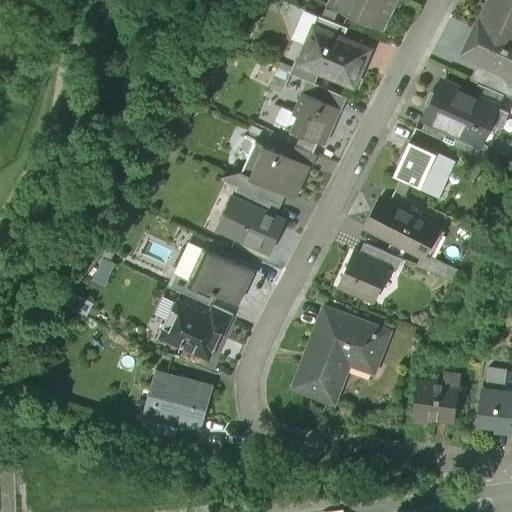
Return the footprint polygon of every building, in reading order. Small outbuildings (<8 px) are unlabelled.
[(337,0),(336,3),(330,0),(326,0),(383,27),(384,25),(379,23),(390,0),(337,0)] [(511,10),(490,0),(489,0),(481,17),(479,16),(470,34),(480,39),(471,56),(478,59),(511,75),(511,10)] [(511,0),(490,0),(511,10),(511,0)] [(335,20),(312,10),(307,20),(315,23),(316,22),(331,29),(335,20)] [(369,47),(331,30),(331,29),(316,22),(315,23),(309,38),(307,37),(298,57),(298,58),(320,67),(354,82),(369,47)] [(320,67),(298,58),(298,57),(296,56),(291,68),(309,77),(315,79),(320,67)] [(511,75),(478,59),(469,77),(477,81),(505,92),(511,95),(511,75)] [(315,79),(309,77),(304,89),(340,105),(346,93),(315,79)] [(472,92),(443,79),(427,117),(450,127),(481,141),(482,139),(479,137),(485,124),(499,130),(509,109),(499,105),(500,104),(472,92)] [(505,92),(477,81),(472,92),(500,104),(505,92)] [(340,105),(304,89),(294,109),(300,112),(294,125),(325,140),(340,105)] [(450,127),(427,117),(422,128),(441,136),(445,138),(450,127)] [(422,128),(416,125),(411,136),(436,148),(441,136),(422,128)] [(295,153),(257,136),(242,168),(265,179),(287,189),(297,193),(312,161),(295,153)] [(436,148),(411,136),(394,173),(438,194),(456,157),(436,148)] [(300,143),(295,153),(312,161),(320,165),(325,155),(300,143)] [(265,179),(242,168),(231,172),(224,173),(239,180),(260,189),(265,179)] [(265,179),(260,189),(273,196),(282,200),(287,189),(265,179)] [(260,189),(239,180),(234,191),(268,206),(273,196),(260,189)] [(268,206),(234,191),(219,224),(270,247),(285,214),(277,210),(282,200),(273,196),(268,206)] [(437,221),(412,208),(411,209),(382,194),(367,223),(422,251),(437,221)] [(403,255),(373,242),(368,252),(391,263),(391,264),(397,267),(403,255)] [(255,266),(205,243),(190,275),(190,276),(216,288),(240,299),(255,266)] [(368,252),(354,246),(339,280),(376,297),(391,264),(391,263),(368,252)] [(459,266),(423,250),(417,262),(453,278),(459,266)] [(216,288),(190,276),(190,275),(176,268),(170,280),(208,298),(211,299),(214,292),(216,288)] [(177,297),(160,332),(207,353),(223,319),(203,309),(177,297)] [(208,298),(203,309),(223,319),(229,308),(211,299),(208,298)] [(325,303),(295,383),(329,397),(339,371),(345,374),(354,349),(378,358),(390,328),(325,303)] [(215,381),(157,364),(144,411),(180,421),(202,427),(202,425),(200,424),(207,402),(205,401),(207,392),(211,393),(215,381)] [(458,385),(421,380),(418,395),(415,414),(454,419),(458,385)] [(511,390),(497,388),(496,397),(481,395),(478,423),(511,427),(511,390)] [(202,427),(180,421),(177,432),(199,438),(202,427)] [(14,450),(0,450),(0,467),(15,467),(14,450)] [(28,511),(26,468),(14,469),(16,511),(28,511)]
